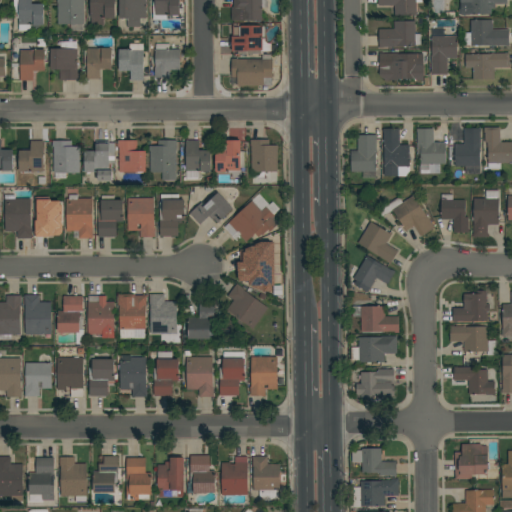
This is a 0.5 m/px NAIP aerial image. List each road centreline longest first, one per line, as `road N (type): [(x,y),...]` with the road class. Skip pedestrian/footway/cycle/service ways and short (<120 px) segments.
road 1 (residential): [(0,429),(330,426)]
road 2 (residential): [(0,111),(302,110)]
road 3 (residential): [(426,267),(427,511)]
road 4 (secondary): [(330,426),(327,206)]
road 5 (secondary): [(302,110),(304,324)]
road 6 (residential): [(0,270),(205,267)]
road 7 (residential): [(326,108),(511,105)]
road 8 (residential): [(330,426),(511,423)]
